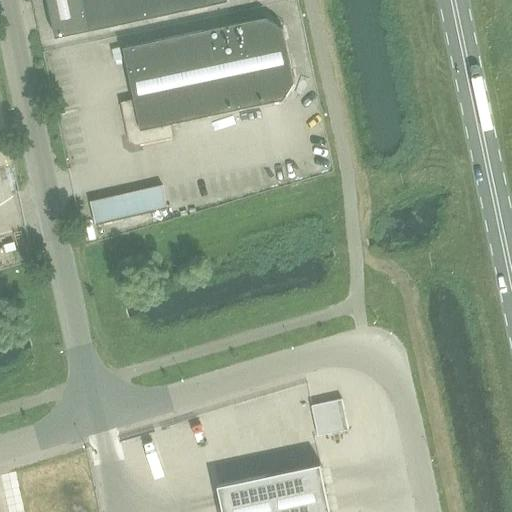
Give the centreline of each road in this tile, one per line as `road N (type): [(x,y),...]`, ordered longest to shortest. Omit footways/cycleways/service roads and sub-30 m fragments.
road 1 (unclassified): [(91,423),(369,352),(394,365),(426,511)]
road 2 (unclassified): [(91,423),(7,0)]
road 3 (primary): [(511,305),(454,0)]
